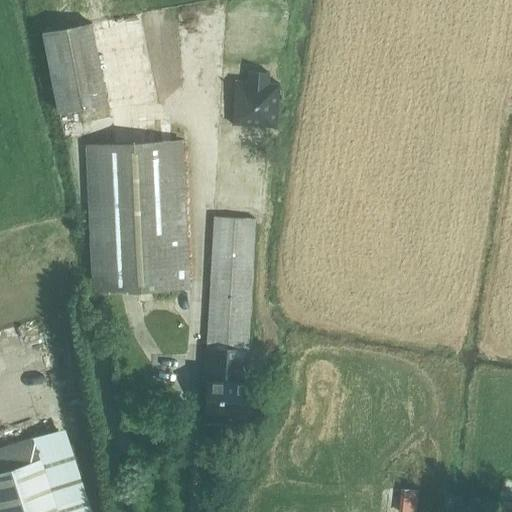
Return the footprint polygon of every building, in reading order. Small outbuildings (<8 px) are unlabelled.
[(108,102),(92,23),(45,32),(60,110),(108,102)] [(237,80),(233,124),(277,127),(281,84),(269,83),(270,73),(250,71),(249,81),(237,80)] [(86,145),(94,293),(189,287),(180,140),(86,145)] [(201,378),(199,410),(209,422),(226,423),(227,411),(250,412),(252,382),(247,382),(254,270),(257,231),(258,218),(215,216),(207,352),(211,352),(210,378),(205,378),(201,378)] [(86,511),(60,428),(0,447),(0,511),(86,511)] [(402,489),(399,511),(414,511),(417,491),(402,489)]
